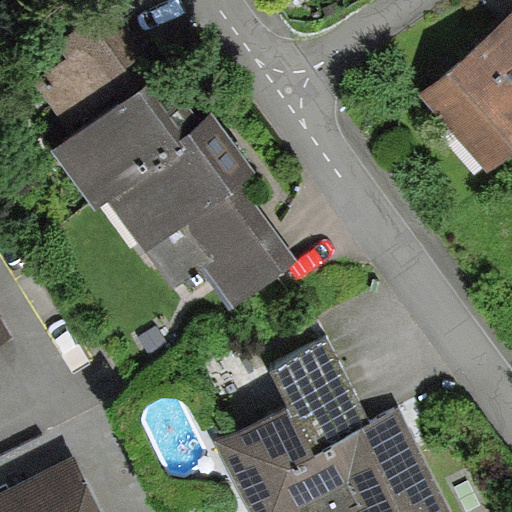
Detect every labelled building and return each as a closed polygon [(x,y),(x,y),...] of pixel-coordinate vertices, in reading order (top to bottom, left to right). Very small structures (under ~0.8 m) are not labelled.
[(100,92),(141,61),(100,9),(60,41),(100,92)] [(511,32),(501,42),(490,29),(422,90),(449,120),(462,109),(500,151),(511,140),(511,32)] [(60,139),(102,194),(190,125),(149,72),(60,139)] [(190,125),(112,187),(151,238),(240,171),(200,118),(190,125)] [(249,211),(231,188),(183,225),(201,248),(249,211)] [(288,259),(257,219),(201,262),(232,302),(288,259)] [(351,511),(440,511),(391,408),(360,422),(321,340),(260,369),(280,411),(219,440),(253,511),(341,511),(350,508),(351,511)] [(81,511),(60,468),(0,497),(0,511),(81,511)]
